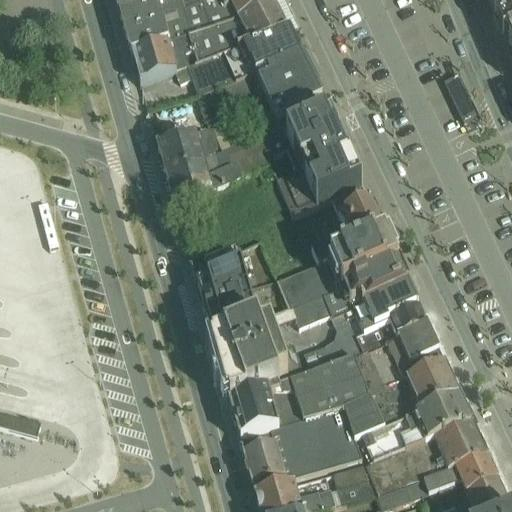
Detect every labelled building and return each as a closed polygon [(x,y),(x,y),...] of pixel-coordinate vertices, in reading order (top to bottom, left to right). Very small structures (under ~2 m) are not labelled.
[(114,0),(115,0),(121,22),(140,16),(163,10),(159,0),(114,0)] [(179,0),(181,5),(184,16),(219,0),(179,0)] [(269,0),(219,0),(184,16),(191,42),(238,26),(274,10),(269,0)] [(269,0),(274,10),(285,5),(282,0),(269,0)] [(511,0),(487,0),(494,16),(511,9),(511,0)] [(140,16),(121,22),(132,62),(188,43),(191,42),(184,16),(181,5),(163,10),(140,16)] [(285,5),(274,10),(286,33),(289,38),(298,34),(285,5)] [(511,9),(494,16),(503,36),(511,32),(511,9)] [(191,42),(188,43),(194,59),(198,70),(272,44),(289,38),(286,33),(274,10),(238,26),(191,42)] [(511,32),(503,36),(511,57),(511,32)] [(189,74),(176,79),(180,91),(192,87),(198,103),(219,96),(224,94),(236,90),(300,61),(289,38),(272,44),(198,70),(189,74)] [(188,43),(132,62),(133,67),(134,67),(136,70),(139,82),(140,87),(139,87),(140,92),(176,79),(189,74),(186,62),(194,59),(188,43)] [(236,90),(224,94),(233,121),(233,122),(241,126),(242,126),(258,131),(260,135),(322,105),(300,61),(236,90)] [(458,81),(444,88),(467,133),(480,126),(458,81)] [(220,99),(197,107),(205,129),(228,122),(220,99)] [(322,105),(260,135),(263,141),(266,148),(268,151),(330,123),(322,105)] [(330,123),(268,151),(272,158),(273,160),(274,163),(289,157),(298,179),(276,188),(285,206),(293,225),(333,207),(363,194),(362,194),(330,123)] [(182,135),(155,143),(158,153),(158,154),(175,215),(269,173),(271,173),(266,160),(272,158),(268,151),(266,148),(263,141),(260,135),(258,131),(242,126),(241,126),(212,135),(213,137),(185,146),(182,135)] [(319,273),(278,290),(290,318),(324,304),(336,299),(323,271),(386,244),(363,194),(333,207),(342,231),(317,242),(322,253),(311,257),(319,273)] [(386,244),(323,271),(336,299),(399,272),(386,244)] [(214,253),(189,264),(193,280),(221,268),(220,267),(214,253)] [(221,268),(193,280),(200,303),(213,350),(256,332),(237,262),(237,261),(221,268)] [(336,299),(324,304),(331,323),(333,327),(408,293),(399,272),(336,299)] [(408,293),(333,327),(338,337),(350,332),(349,328),(356,324),(364,342),(389,331),(388,328),(418,315),(408,293)] [(256,332),(213,350),(230,411),(290,390),(305,385),(293,352),(280,357),(271,337),(289,329),(291,335),(298,332),(300,336),(331,323),(324,304),(290,318),(258,331),(256,332)] [(364,342),(356,345),(362,362),(366,361),(366,363),(398,349),(397,346),(399,346),(426,333),(418,315),(388,328),(389,331),(364,342)] [(325,355),(305,362),(312,382),(353,365),(361,362),(362,362),(356,345),(350,332),(338,337),(335,348),(325,355)] [(361,362),(353,365),(369,405),(444,372),(426,333),(399,346),(397,346),(398,349),(366,363),(366,361),(362,362),(361,362)] [(305,385),(290,390),(304,429),(344,417),(356,448),(361,446),(420,421),(459,404),(444,372),(369,405),(353,365),(312,382),(305,385)] [(290,390),(230,411),(241,448),(304,429),(290,390)] [(420,421),(361,446),(372,472),(436,446),(472,432),(459,404),(420,421)] [(0,430),(0,432),(37,442),(42,425),(4,414),(0,430)] [(304,429),(241,448),(244,461),(252,494),(293,485),(293,486),(363,467),(356,448),(344,417),(304,429)] [(119,459),(143,460),(143,430),(119,430),(119,459)] [(365,472),(334,481),(338,496),(341,511),(343,511),(362,507),(377,503),(378,506),(424,488),(487,465),(476,440),(472,432),(436,446),(372,472),(366,474),(365,472)] [(424,488),(378,506),(379,511),(400,511),(422,505),(424,511),(463,496),(465,501),(497,487),(487,465),(424,488)] [(463,496),(424,511),(476,511),(503,500),(497,487),(465,501),(463,496)] [(295,492),(256,503),(258,511),(341,511),(338,496),(299,506),(295,492)] [(508,511),(503,500),(476,511),(508,511)]
